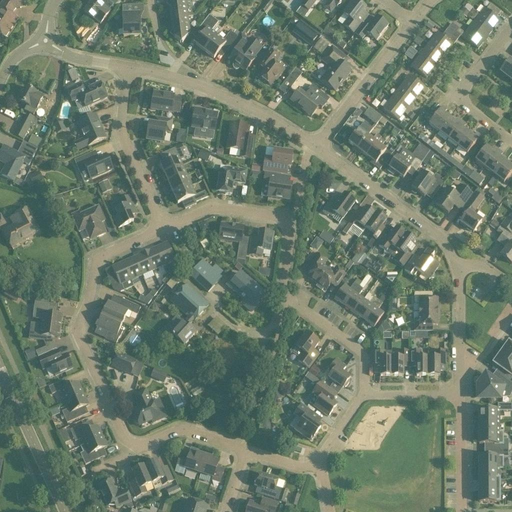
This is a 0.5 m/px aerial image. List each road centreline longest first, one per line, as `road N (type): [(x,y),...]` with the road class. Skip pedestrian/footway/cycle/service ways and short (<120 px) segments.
road 1 (residential): [(162,229),(95,255),(75,328),(129,455)]
road 2 (residential): [(315,146),(196,83),(123,62)]
road 3 (residential): [(363,394),(360,352),(286,298),(286,224)]
road 4 (residential): [(458,267),(440,237),(315,146)]
road 5 (residential): [(162,229),(121,137),(123,62)]
road 6 (residential): [(414,23),(315,146)]
road 7 (tertiary): [(65,511),(0,372)]
road 8 (residential): [(511,139),(461,95),(511,26)]
road 9 (residential): [(286,224),(213,207),(162,229)]
road 10 (residential): [(460,395),(458,267)]
road 11 (residential): [(129,455),(193,432),(246,448)]
